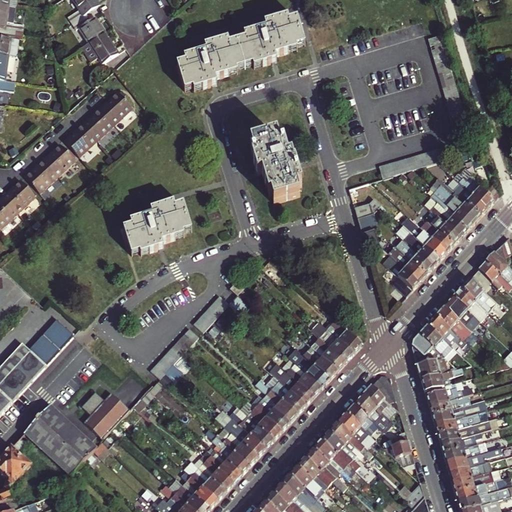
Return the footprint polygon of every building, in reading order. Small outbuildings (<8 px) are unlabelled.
[(71,15),(75,22),(90,12),(86,7),(95,0),(77,0),(83,8),(71,15)] [(491,11),(501,7),(498,0),(492,0),(494,2),(489,4),(491,11)] [(26,26),(15,25),(18,8),(10,7),(0,5),(0,30),(24,34),(26,26)] [(92,41),(107,31),(98,17),(94,19),(90,12),(75,22),(79,28),(82,26),(92,41)] [(277,57),(298,53),(297,49),(305,47),(299,20),(292,22),(291,17),(267,22),(269,28),(245,33),(246,38),(230,41),(229,39),(205,45),(206,52),(184,56),(185,63),(179,64),(185,92),(196,90),(197,92),(218,87),(216,80),(239,75),(238,71),(253,67),(254,70),(279,65),(277,57)] [(0,55),(9,57),(18,58),(21,40),(23,41),(24,34),(0,30),(0,55)] [(106,63),(122,52),(107,31),(92,41),(84,46),(94,61),(101,56),(106,63)] [(430,46),(441,43),(440,37),(432,40),(428,41),(430,46)] [(432,53),(443,49),(441,43),(430,46),(432,53)] [(434,58),(445,55),(443,49),(432,53),(434,58)] [(0,81),(6,82),(9,57),(0,55),(0,81)] [(436,65),(447,61),(445,55),(434,58),(436,65)] [(437,71),(449,67),(447,61),(436,65),(437,71)] [(439,77),(451,73),(449,67),(437,71),(439,77)] [(442,83),(453,80),(451,73),(439,77),(442,83)] [(443,89),(455,86),(453,80),(442,83),(443,89)] [(445,95),(457,91),(455,86),(443,89),(445,95)] [(447,100),(459,97),(457,91),(445,95),(447,100)] [(115,129),(133,112),(118,95),(110,102),(99,112),(115,129)] [(449,106),(461,103),(459,97),(447,100),(449,106)] [(451,113),(462,109),(461,103),(449,106),(451,113)] [(453,119),(464,115),(462,109),(451,113),(453,119)] [(97,145),(115,129),(99,112),(91,119),(82,127),(97,145)] [(455,125),(466,122),(464,115),(453,119),(455,125)] [(456,131),(468,127),(466,122),(455,125),(456,131)] [(80,161),(97,145),(82,127),(72,136),(65,143),(80,161)] [(459,137),(470,133),(468,127),(456,131),(459,137)] [(298,188),(302,187),(294,159),(290,160),(286,143),(281,144),(279,135),(252,142),(256,154),(253,155),(259,180),(264,179),(269,198),(272,198),(274,205),(300,198),(298,188)] [(463,157),(459,145),(380,168),(383,181),(394,178),(405,175),(416,171),(427,168),(438,165),(439,165),(451,161),(463,157)] [(42,163),(58,180),(76,164),(60,147),(53,154),(42,163)] [(475,169),(482,167),(478,153),(463,157),(451,161),(453,166),(472,160),(475,169)] [(40,197),(58,180),(42,163),(32,172),(24,180),(40,197)] [(487,211),(495,203),(480,190),(482,187),(471,177),(466,183),(456,174),(453,178),(455,180),(458,183),(474,197),(475,196),(481,203),(480,204),(487,211)] [(18,217),(36,200),(21,183),(13,191),(3,200),(18,217)] [(480,204),(481,203),(475,196),(474,197),(458,183),(454,187),(459,191),(456,195),(481,218),(487,211),(480,204)] [(466,219),(467,218),(460,211),(460,212),(443,197),(433,187),(429,192),(433,195),(430,198),(436,204),(467,233),(473,226),(466,219)] [(473,226),(481,218),(456,195),(454,197),(448,192),(443,197),(460,212),(460,211),(467,218),(466,219),(473,226)] [(430,211),(436,204),(430,198),(424,205),(430,211)] [(0,232),(1,233),(18,217),(3,200),(0,202),(0,232)] [(375,215),(376,216),(382,209),(373,201),(369,206),(355,210),(359,222),(373,218),(375,215)] [(184,235),(192,233),(186,206),(177,209),(175,204),(149,211),(150,216),(132,221),(133,226),(122,230),(129,256),(136,254),(137,257),(159,251),(158,248),(180,242),(180,239),(185,238),(184,235)] [(460,240),(467,233),(436,204),(430,211),(441,222),(446,227),(447,226),(454,232),(453,233),(460,240)] [(447,255),(454,247),(434,229),(427,222),(424,225),(422,223),(423,222),(419,218),(414,223),(418,227),(420,229),(433,241),(434,240),(441,247),(439,248),(447,255)] [(413,233),(418,227),(414,223),(410,220),(405,225),(413,233)] [(460,240),(453,233),(454,232),(447,226),(446,227),(441,222),(434,229),(454,247),(460,240)] [(432,271),(440,262),(413,238),(402,228),(396,235),(402,240),(419,256),(420,255),(427,262),(425,264),(432,271)] [(439,248),(441,247),(434,240),(433,241),(420,229),(413,238),(440,262),(447,255),(439,248)] [(420,255),(419,256),(402,240),(395,248),(412,264),(426,277),(432,271),(425,264),(427,262),(420,255)] [(511,280),(511,279),(511,275),(511,274),(511,272),(511,271),(508,269),(506,261),(511,254),(511,250),(509,240),(486,264),(511,287),(511,286),(511,280)] [(420,284),(426,277),(412,264),(409,267),(389,249),(386,252),(387,253),(388,254),(394,259),(405,270),(406,269),(414,276),(412,278),(420,284)] [(406,299),(420,284),(412,278),(414,276),(406,269),(405,270),(394,259),(390,264),(391,265),(388,268),(400,278),(395,284),(396,290),(406,299)] [(511,289),(511,288),(511,287),(486,264),(479,272),(491,284),(499,291),(503,287),(510,293),(511,289)] [(471,281),(483,293),(491,284),(479,272),(471,281)] [(493,310),(497,305),(483,293),(471,281),(462,290),(496,322),(496,323),(501,318),(493,310)] [(230,290),(238,297),(245,289),(237,282),(237,283),(230,290)] [(493,325),(496,322),(462,290),(454,300),(477,321),(479,319),(475,316),(478,314),(481,317),(489,324),(490,323),(493,325)] [(230,306),(220,297),(194,326),(203,335),(206,332),(214,323),(221,315),(230,306)] [(240,315),(248,306),(238,297),(230,306),(240,315)] [(485,329),(477,321),(454,300),(445,309),(464,327),(465,328),(470,322),(474,325),(482,332),(485,329)] [(456,337),(464,327),(445,309),(436,319),(456,337)] [(460,341),(456,337),(436,319),(427,328),(452,350),(460,341)] [(354,356),(363,346),(336,322),(328,331),(354,356)] [(465,328),(469,331),(474,325),(470,322),(465,328)] [(0,417),(74,338),(59,323),(31,353),(0,386),(0,417)] [(346,364),(354,356),(328,331),(321,325),(313,333),(320,339),(346,364)] [(444,360),(452,350),(427,328),(419,337),(443,359),(444,360)] [(199,339),(190,330),(151,372),(161,381),(165,376),(174,366),(182,358),(190,349),(191,348),(196,342),(199,340),(199,339)] [(424,365),(443,359),(419,337),(414,342),(412,349),(417,367),(424,365)] [(338,373),(346,364),(320,339),(311,348),(338,373)] [(191,348),(195,353),(201,346),(196,342),(191,348)] [(0,369),(0,386),(31,353),(23,346),(0,369)] [(330,382),(338,373),(311,348),(303,357),(330,382)] [(323,390),(330,382),(303,357),(297,351),(292,357),(289,360),(295,365),(323,390)] [(422,381),(449,373),(447,368),(446,369),(443,359),(424,365),(417,367),(422,381)] [(315,398),(323,390),(295,365),(289,360),(281,369),(315,398)] [(307,407),(315,398),(281,369),(277,365),(270,373),(280,383),(307,407)] [(167,377),(173,383),(181,373),(175,368),(167,377)] [(444,388),(453,385),(451,379),(462,375),(460,370),(456,371),(449,373),(422,381),(425,393),(444,388)] [(75,376),(63,391),(67,394),(79,380),(75,376)] [(397,412),(400,415),(389,379),(381,378),(371,388),(397,412)] [(299,416),(307,407),(280,383),(272,391),(299,416)] [(150,393),(155,397),(162,389),(157,384),(151,391),(150,393)] [(449,403),(448,401),(459,398),(471,395),(469,388),(460,390),(460,392),(457,393),(455,385),(453,385),(444,388),(445,392),(426,398),(429,406),(438,404),(439,406),(449,403)] [(389,420),(397,412),(371,388),(363,397),(389,420)] [(291,424),(299,416),(272,391),(268,395),(264,400),(291,424)] [(142,402),(147,406),(155,397),(150,393),(142,402)] [(118,427),(126,419),(131,414),(112,397),(106,404),(97,396),(83,410),(92,418),(85,426),(104,443),(110,436),(118,427)] [(393,424),(389,420),(363,397),(355,406),(384,434),(393,424)] [(432,417),(459,410),(457,406),(460,405),(459,398),(448,401),(449,403),(439,406),(438,404),(429,406),(432,417)] [(283,433),(291,424),(264,400),(255,409),(283,433)] [(134,410),(139,415),(147,406),(142,402),(134,410)] [(275,442),(283,433),(255,409),(248,402),(240,411),(247,417),(259,428),(275,442)] [(454,423),(454,421),(471,416),(474,416),(481,413),(482,413),(480,404),(469,407),(462,409),(459,410),(432,417),(435,426),(444,423),(444,425),(454,423)] [(380,438),(384,434),(355,406),(346,415),(368,435),(372,430),(380,438)] [(94,454),(97,451),(50,407),(24,435),(71,478),(86,462),(94,454)] [(435,426),(438,436),(471,427),(477,425),(484,423),(481,413),(474,416),(471,416),(454,421),(454,423),(444,425),(444,423),(435,426)] [(370,437),(368,435),(346,415),(338,424),(361,446),(370,437)] [(266,450),(275,442),(259,428),(247,417),(239,426),(266,450)] [(118,427),(122,431),(130,422),(126,419),(118,427)] [(259,459),(266,450),(239,426),(233,420),(231,419),(227,423),(235,431),(231,435),(259,459)] [(484,423),(477,425),(480,435),(484,433),(494,431),(491,421),(484,423)] [(371,455),(361,446),(338,424),(330,433),(345,447),(348,443),(360,454),(361,453),(367,459),(371,455)] [(477,425),(471,427),(473,437),(480,435),(477,425)] [(110,436),(114,439),(122,431),(118,427),(110,436)] [(243,476),(251,467),(224,443),(206,427),(202,431),(219,447),(215,452),(243,476)] [(460,441),(473,437),(471,427),(438,436),(440,445),(450,443),(450,445),(460,442),(460,441)] [(351,459),(341,451),(345,447),(330,433),(322,441),(355,472),(368,484),(372,479),(351,459)] [(443,456),(474,447),(473,444),(486,439),(484,433),(480,435),(473,437),(460,441),(460,442),(450,445),(450,443),(440,445),(443,456)] [(251,467),(259,459),(231,435),(224,443),(251,467)] [(398,446),(408,443),(406,436),(392,440),(398,446)] [(347,480),(355,472),(322,441),(314,450),(329,464),(341,474),(347,480)] [(404,468),(415,465),(408,443),(398,446),(384,450),(404,468)] [(94,454),(99,458),(107,449),(102,445),(97,451),(94,454)] [(465,459),(479,455),(477,446),(474,447),(443,456),(446,464),(455,462),(456,464),(465,461),(465,459)] [(351,459),(354,455),(345,447),(341,451),(351,459)] [(0,504),(6,502),(13,499),(9,490),(30,467),(11,450),(0,461),(0,474),(7,481),(5,491),(0,492),(0,504)] [(337,478),(326,468),(329,464),(314,450),(306,459),(332,483),(343,493),(347,489),(348,488),(337,478)] [(449,475),(482,466),(481,461),(501,455),(499,450),(479,455),(465,459),(465,461),(456,464),(455,462),(446,464),(449,475)] [(235,485),(243,476),(215,452),(207,460),(235,485)] [(86,462),(91,466),(99,458),(94,454),(86,462)] [(227,493),(235,485),(207,460),(203,456),(200,460),(204,464),(199,469),(227,493)] [(328,489),(332,483),(306,459),(298,468),(313,481),(316,478),(328,489)] [(195,465),(199,469),(204,464),(200,460),(195,465)] [(337,478),(341,474),(329,464),(326,468),(337,478)] [(471,481),(471,480),(490,474),(487,464),(482,466),(449,475),(452,484),(461,481),(462,483),(471,481)] [(309,485),(313,481),(298,468),(290,476),(316,501),(321,505),(324,508),(329,503),(321,496),(309,485)] [(219,502),(227,493),(199,469),(194,475),(191,478),(219,502)] [(452,484),(455,494),(500,482),(497,472),(490,474),(471,480),(471,481),(462,483),(461,481),(452,484)] [(312,505),(316,501),(290,476),(282,485),(297,498),(301,495),(312,505)] [(211,511),(219,502),(191,478),(183,486),(211,511)] [(321,496),(324,492),(313,481),(309,485),(321,496)] [(477,500),(476,498),(504,491),(502,481),(500,482),(455,494),(457,503),(467,500),(468,502),(477,500)] [(194,511),(209,511),(211,511),(183,486),(180,490),(171,483),(167,488),(194,511)] [(404,502),(413,510),(425,498),(420,483),(412,493),(404,502)] [(304,511),(294,502),(297,498),(282,485),(274,493),(294,511),(304,511)] [(176,511),(194,511),(167,488),(166,487),(161,493),(170,501),(167,504),(176,511)] [(343,493),(349,498),(352,495),(347,489),(343,493)] [(457,503),(460,511),(464,511),(495,503),(511,499),(509,489),(504,491),(476,498),(477,500),(468,502),(467,500),(457,503)] [(294,511),(274,493),(266,503),(275,511),(294,511)] [(45,509),(56,504),(53,497),(42,502),(45,509)] [(311,511),(297,498),(294,502),(304,511),(311,511)] [(429,511),(425,498),(413,510),(411,511),(429,511)] [(158,511),(176,511),(167,504),(163,508),(155,501),(152,506),(158,511)] [(312,505),(317,510),(321,505),(316,501),(312,505)] [(0,511),(10,511),(6,502),(0,504),(0,511)] [(158,511),(152,506),(148,502),(143,507),(149,511),(158,511)] [(275,511),(266,503),(258,511),(259,511),(275,511)] [(497,511),(495,503),(464,511),(497,511)]
